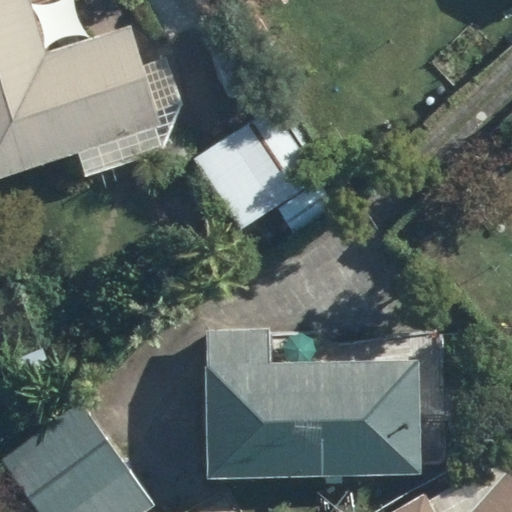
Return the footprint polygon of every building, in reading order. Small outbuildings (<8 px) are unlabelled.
[(40,0),(0,0),(0,172),(90,143),(99,170),(178,145),(165,104),(188,97),(175,53),(152,60),(139,19),(55,45),(40,0)] [(204,155),(250,222),(283,199),(301,225),(339,199),(277,106),(204,155)] [(354,469),(433,468),(432,354),(280,355),(280,324),(218,324),(219,469),(336,468),(337,476),(354,475),(354,469)] [(144,511),(162,500),(90,395),(13,448),(56,511),(144,511)] [(511,511),(511,469),(474,511),(440,511),(429,489),(380,511),(511,511)]
